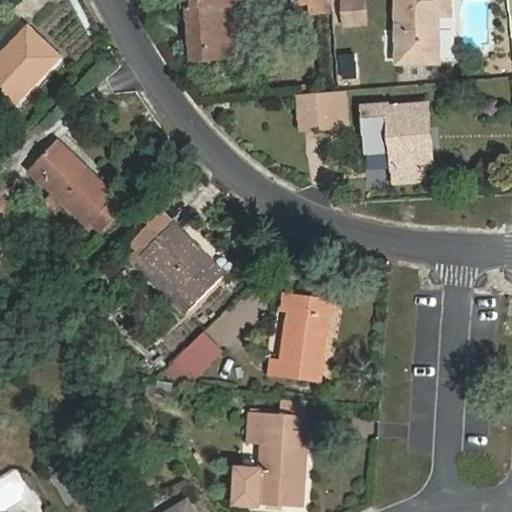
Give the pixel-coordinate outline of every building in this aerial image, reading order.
[(184,0),(186,10),(197,9),(202,8),(202,0),(184,0)] [(202,0),(202,8),(197,9),(200,64),(240,62),(238,6),(253,4),(252,0),(202,0)] [(455,18),(455,0),(401,0),(400,61),(440,62),(441,17),(455,18)] [(63,65),(25,30),(0,56),(0,113),(9,122),(63,65)] [(307,132),(344,129),(341,90),(304,94),(307,132)] [(341,90),(344,129),(353,128),(351,90),(341,90)] [(394,102),(368,104),(372,155),(393,153),(395,183),(430,180),(429,168),(437,167),(432,104),(395,107),(394,102)] [(116,198),(54,141),(25,174),(50,197),(60,205),(87,230),(90,227),(113,201),(116,198)] [(0,214),(15,199),(0,185),(0,214)] [(60,205),(50,197),(45,203),(55,211),(60,205)] [(113,201),(90,227),(99,235),(123,209),(113,201)] [(227,276),(173,224),(139,257),(194,309),(227,276)] [(325,382),(333,298),(285,295),(283,314),(292,314),(287,365),(296,366),(294,379),(325,382)] [(221,358),(202,335),(167,365),(185,384),(221,358)] [(304,510),(312,437),(296,435),(298,413),(250,409),(247,443),(263,444),(262,469),(236,466),(234,503),(304,510)] [(296,435),(312,437),(314,414),(298,413),(296,435)] [(50,475),(68,505),(94,490),(76,459),(50,475)] [(199,511),(191,498),(167,511),(199,511)]
